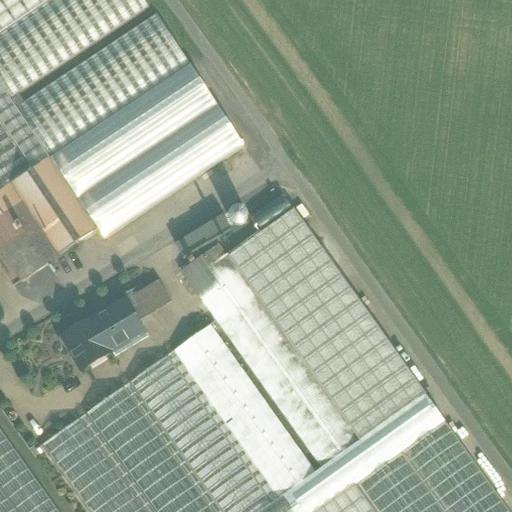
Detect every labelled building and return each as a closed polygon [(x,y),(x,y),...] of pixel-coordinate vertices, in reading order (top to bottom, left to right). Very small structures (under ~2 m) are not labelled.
[(155,14),(22,100),(17,92),(149,9),(143,0),(50,0),(0,34),(0,86),(49,160),(190,66),(155,14)] [(0,0),(0,34),(50,0),(0,0)] [(190,66),(49,160),(97,232),(103,241),(244,148),(190,66)] [(0,192),(32,171),(0,122),(0,192)] [(97,232),(49,160),(32,171),(0,192),(0,216),(20,203),(58,258),(79,244),(78,243),(97,232)] [(58,258),(20,203),(0,216),(0,251),(22,284),(48,266),(47,265),(58,258)] [(297,211),(228,260),(358,446),(427,398),(297,211)] [(223,217),(175,246),(184,261),(232,232),(223,217)] [(228,260),(219,247),(181,274),(320,472),(358,446),(228,260)] [(159,282),(134,298),(147,319),(172,303),(159,282)] [(134,298),(95,323),(108,344),(140,323),(147,319),(134,298)] [(94,322),(64,342),(85,375),(115,356),(115,355),(95,323),(94,322)] [(140,323),(108,344),(115,355),(115,356),(117,359),(150,338),(140,323)] [(317,475),(213,327),(175,354),(278,502),(317,475)] [(263,511),(270,507),(167,360),(130,385),(219,511),(263,511)] [(207,511),(122,391),(84,418),(149,511),(207,511)] [(321,511),(357,487),(446,425),(427,398),(358,446),(320,472),(317,475),(278,502),(270,507),(263,511),(321,511)] [(143,511),(80,421),(41,448),(86,511),(143,511)] [(506,511),(446,425),(357,487),(374,511),(506,511)] [(58,511),(0,430),(0,511),(58,511)] [(374,511),(357,487),(321,511),(374,511)]
